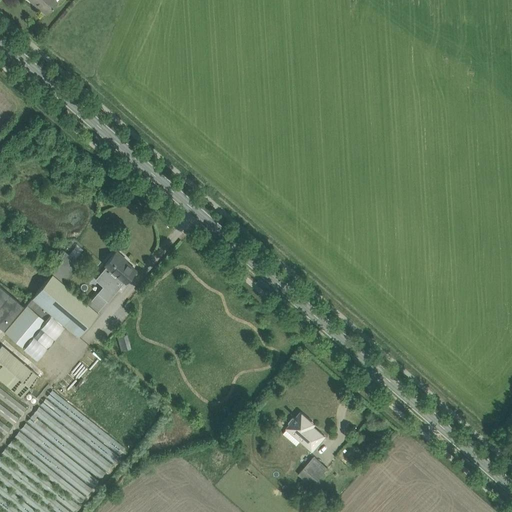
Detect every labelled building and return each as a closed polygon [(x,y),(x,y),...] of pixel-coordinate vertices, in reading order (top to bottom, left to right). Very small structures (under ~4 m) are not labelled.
[(30,0),(46,13),(52,6),(57,1),(56,0),(30,0)] [(52,273),(32,297),(4,331),(23,346),(50,313),(67,327),(74,333),(78,336),(91,319),(98,312),(64,283),(81,263),(69,253),(68,254),(64,250),(59,256),(63,260),(52,273)] [(135,270),(126,261),(127,260),(116,251),(105,264),(106,265),(95,279),(103,286),(97,292),(107,301),(124,281),(125,282),(135,270)] [(23,305),(9,294),(0,286),(0,326),(3,329),(23,305)] [(118,335),(120,349),(130,348),(128,333),(118,335)] [(0,343),(0,342),(0,378),(20,395),(38,375),(0,343)] [(0,387),(0,437),(25,406),(0,387)] [(52,392),(0,456),(0,511),(70,511),(122,447),(52,392)] [(289,422),(289,424),(289,425),(300,436),(300,440),(313,451),(325,437),(313,426),(315,424),(301,412),(297,416),(296,416),(294,417),(293,417),(292,417),(289,421),(288,422),(289,422)] [(314,456),(299,475),(312,486),(328,468),(314,456)]
